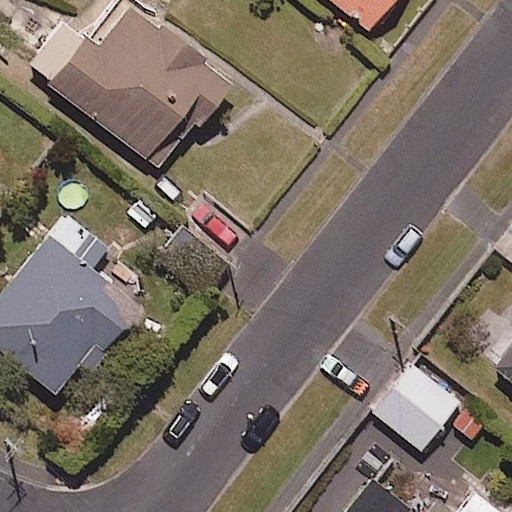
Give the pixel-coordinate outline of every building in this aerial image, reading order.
[(227,71),(136,0),(111,0),(49,79),(156,162),(227,71)] [(337,0),(365,21),(380,0),(337,0)] [(98,174),(65,146),(42,173),(75,202),(98,174)] [(103,239),(59,206),(0,282),(0,344),(51,384),(76,352),(87,361),(135,298),(86,261),(103,239)] [(223,257),(184,227),(160,259),(200,289),(223,257)] [(511,353),(498,373),(511,383),(511,353)] [(456,397),(410,359),(371,406),(417,444),(456,397)] [(456,508),(432,488),(412,511),(370,511),(367,509),(364,511),(506,511),(474,486),(456,508)]
